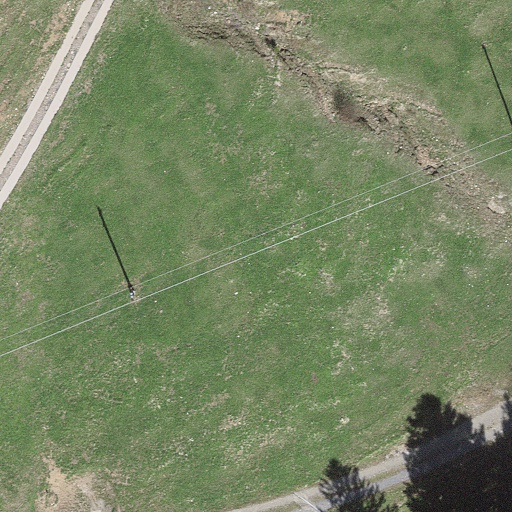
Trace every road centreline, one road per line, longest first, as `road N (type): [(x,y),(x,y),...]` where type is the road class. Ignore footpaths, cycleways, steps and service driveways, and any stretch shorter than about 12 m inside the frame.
road 1 (track): [(269,511),(387,475),(511,414)]
road 2 (track): [(0,187),(106,0)]
